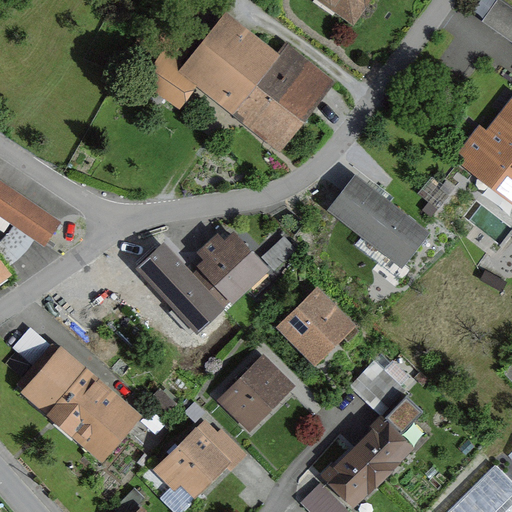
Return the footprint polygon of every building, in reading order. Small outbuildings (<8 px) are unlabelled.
[(309,0),(354,31),(375,0),(309,0)] [(511,41),(511,10),(497,0),(496,0),(483,21),(511,41)] [(225,15),(178,73),(277,155),(337,83),(289,43),(277,57),(225,15)] [(450,160),(511,209),(511,100),(487,132),(478,125),(450,160)] [(45,244),(61,219),(0,178),(0,213),(14,223),(35,237),(45,244)] [(400,272),(429,235),(356,178),(327,215),(400,272)] [(35,237),(14,223),(9,230),(1,239),(0,239),(0,254),(7,265),(18,258),(28,248),(35,237)] [(226,312),(268,275),(235,237),(193,274),(226,312)] [(138,272),(198,337),(226,312),(193,274),(165,247),(138,272)] [(0,280),(12,272),(7,265),(0,254),(0,280)] [(313,361),(354,320),(318,283),(276,323),(313,361)] [(33,324),(16,343),(36,360),(53,341),(33,324)] [(101,455),(140,409),(60,342),(21,387),(101,455)] [(248,425),(293,381),(264,351),(219,395),(248,425)] [(386,473),(417,442),(384,409),(353,440),(386,473)] [(208,416),(152,466),(173,489),(182,481),(198,498),(244,455),(208,416)] [(355,503),(386,473),(353,440),(322,470),(355,503)] [(511,511),(511,483),(494,465),(445,511),(511,511)] [(351,511),(321,481),(300,501),(311,511),(351,511)] [(154,511),(144,501),(132,511),(154,511)]
